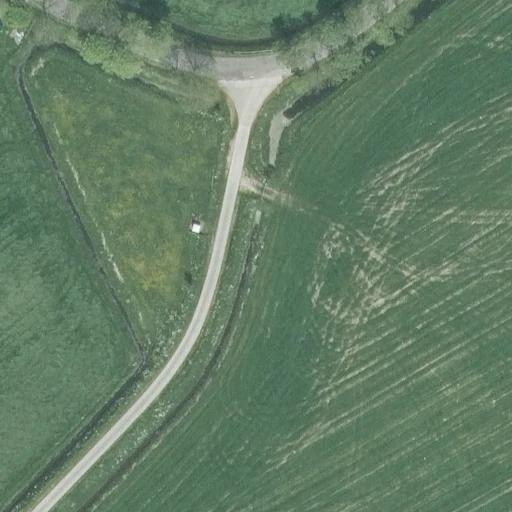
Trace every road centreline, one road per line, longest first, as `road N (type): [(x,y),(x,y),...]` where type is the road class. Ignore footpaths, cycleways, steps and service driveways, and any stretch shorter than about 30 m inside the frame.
road 1 (residential): [(37,511),(172,367),(195,326),(212,274),(248,71)]
road 2 (tertiary): [(34,0),(173,60),(248,71)]
road 3 (tertiary): [(248,71),(319,50),(388,0)]
